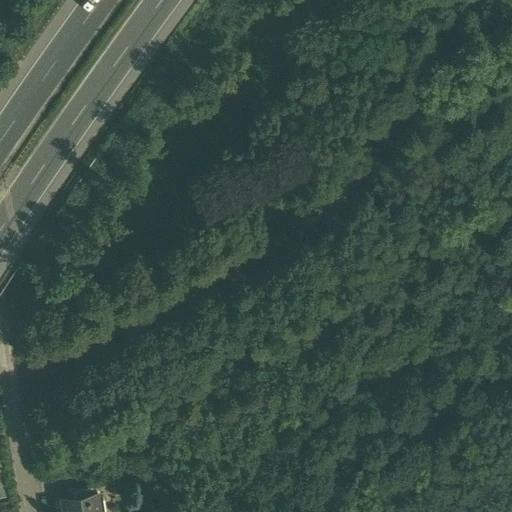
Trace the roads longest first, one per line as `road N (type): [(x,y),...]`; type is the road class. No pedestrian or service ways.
road 1 (motorway): [(0,219),(157,0)]
road 2 (residential): [(0,324),(27,511)]
road 3 (motorway): [(100,0),(0,136)]
